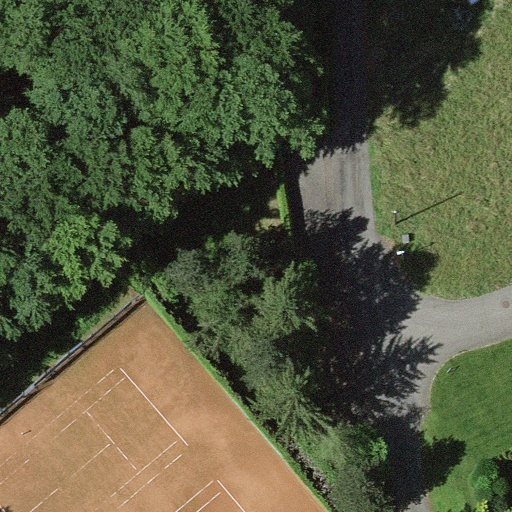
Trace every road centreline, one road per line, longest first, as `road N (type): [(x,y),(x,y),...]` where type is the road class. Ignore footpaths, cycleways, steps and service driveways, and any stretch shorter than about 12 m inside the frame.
road 1 (residential): [(377,334),(352,185),(345,0)]
road 2 (residential): [(420,511),(377,334)]
road 3 (residential): [(377,334),(477,327),(511,313)]
